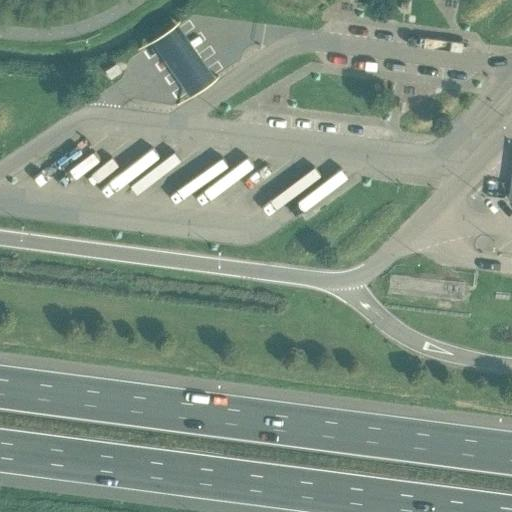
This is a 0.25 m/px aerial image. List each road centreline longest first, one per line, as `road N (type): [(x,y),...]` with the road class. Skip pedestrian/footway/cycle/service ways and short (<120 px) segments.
road 1 (motorway): [(511,453),(0,386)]
road 2 (motorway): [(0,451),(468,511)]
road 3 (motorway): [(342,280),(0,239)]
